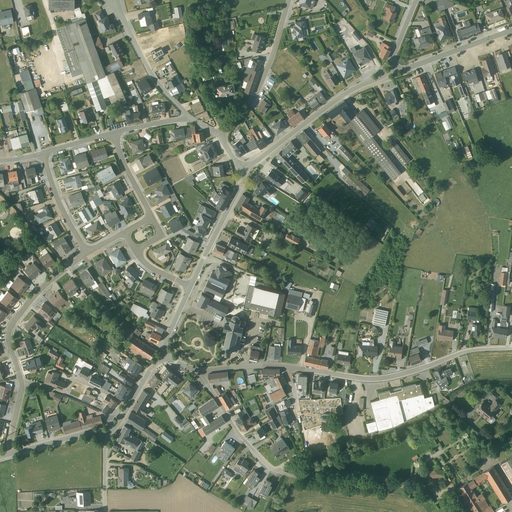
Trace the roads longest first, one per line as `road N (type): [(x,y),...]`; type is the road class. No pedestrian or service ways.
road 1 (residential): [(9,453),(22,383),(8,332),(40,289),(86,253)]
road 2 (residential): [(511,348),(476,349),(378,379),(287,367)]
road 3 (residential): [(245,171),(340,96),(392,69)]
road 4 (residential): [(219,137),(253,97),(288,0)]
road 5 (track): [(184,0),(193,70),(219,137)]
road 6 (residential): [(113,7),(150,73),(190,117)]
road 7 (residential): [(278,471),(237,433),(199,371)]
road 8 (residential): [(189,286),(245,171)]
road 9 (residential): [(392,69),(511,30)]
